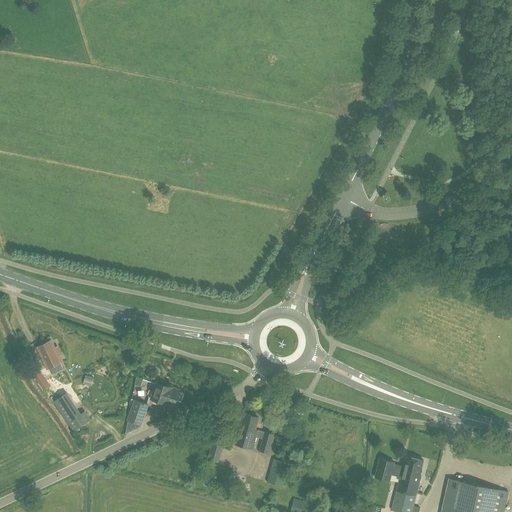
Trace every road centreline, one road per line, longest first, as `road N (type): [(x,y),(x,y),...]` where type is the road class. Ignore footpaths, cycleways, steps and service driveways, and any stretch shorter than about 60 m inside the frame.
road 1 (unclassified): [(0,504),(236,393),(268,366)]
road 2 (primary): [(253,339),(141,320),(0,275)]
road 3 (primary): [(511,430),(386,394),(306,357)]
road 4 (tertiary): [(344,198),(386,108),(410,0)]
road 5 (unclassified): [(344,198),(376,213),(422,210),(465,194),(511,156)]
road 6 (tertiary): [(290,314),(344,198)]
